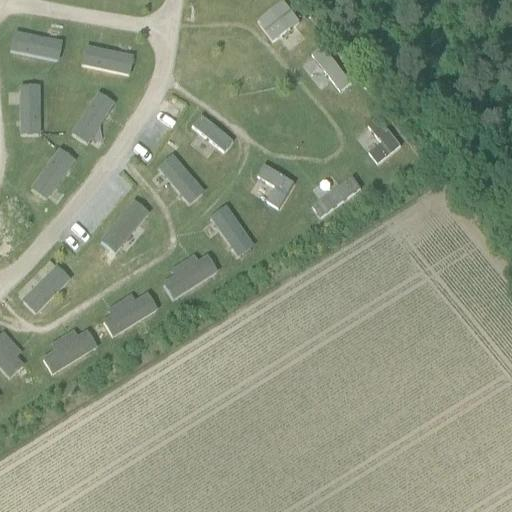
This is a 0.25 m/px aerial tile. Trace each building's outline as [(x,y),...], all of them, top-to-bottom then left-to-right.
[(274,45),(300,24),(283,3),(257,24),(274,45)] [(9,24),(2,57),(64,69),(71,36),(9,24)] [(80,38),(73,71),(136,85),(143,51),(80,38)] [(320,39),(294,60),(335,112),(362,91),(320,39)] [(9,146),(43,146),(42,81),(8,81),(9,146)] [(64,141),(92,159),(127,106),(98,88),(64,141)] [(194,112),(176,136),(221,172),(240,148),(194,112)] [(378,167),(401,149),(379,120),(368,129),(382,147),(369,156),(378,167)] [(23,196),(51,216),(88,163),(60,144),(23,196)] [(144,174),(187,225),(212,203),(169,153),(144,174)] [(295,205),(316,233),(372,191),(352,164),(295,205)] [(279,212),(294,186),(263,167),(256,179),(275,191),(267,205),(279,212)] [(118,270),(160,217),(133,196),(91,248),(118,270)] [(196,218),(235,274),(266,252),(226,196),(196,218)] [(151,283),(170,312),(225,276),(207,247),(151,283)] [(35,328),(80,282),(55,258),(11,304),(35,328)] [(90,320),(107,349),(165,314),(148,285),(90,320)] [(30,357),(47,386),(104,351),(87,322),(30,357)] [(0,331),(0,381),(10,392),(34,369),(0,331)]
